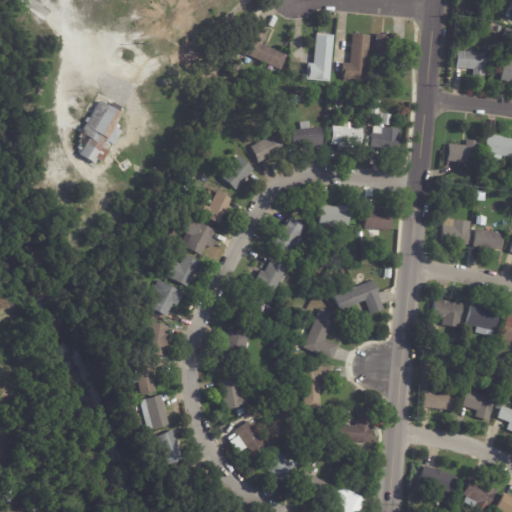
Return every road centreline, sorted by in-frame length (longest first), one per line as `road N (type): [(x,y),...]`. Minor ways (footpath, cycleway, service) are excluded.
road 1 (residential): [(416,182),(303,172),(277,183),(253,211),(198,317),(189,379),(202,435),(231,480),(279,511)]
road 2 (residential): [(434,0),(387,511)]
road 3 (residential): [(395,432),(463,444),(511,466)]
road 4 (residential): [(312,0),(433,13)]
